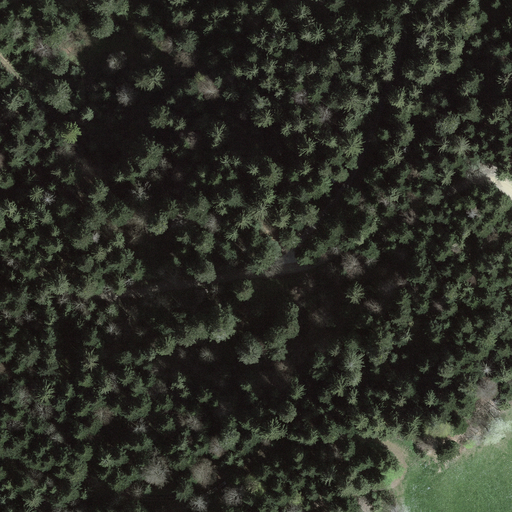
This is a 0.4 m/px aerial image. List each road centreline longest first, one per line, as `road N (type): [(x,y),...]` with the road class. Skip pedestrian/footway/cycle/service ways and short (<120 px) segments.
road 1 (track): [(511,188),(480,177),(297,267),(121,293),(70,293),(0,255)]
road 2 (track): [(302,511),(395,480),(396,453),(370,435),(287,442),(173,498),(0,456)]
road 3 (track): [(0,56),(73,124),(114,128),(192,71),(196,19),(209,0)]
road 4 (track): [(421,0),(364,151),(273,271)]
